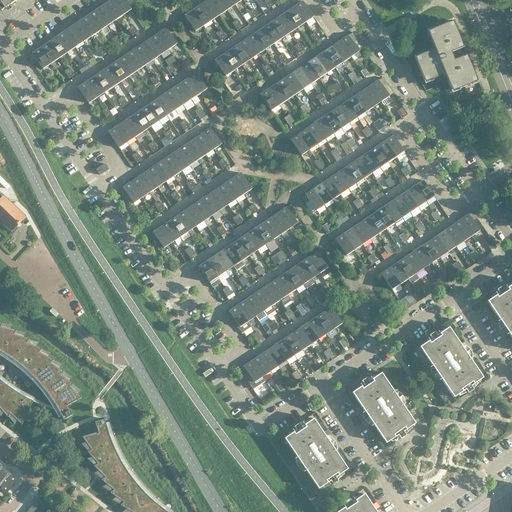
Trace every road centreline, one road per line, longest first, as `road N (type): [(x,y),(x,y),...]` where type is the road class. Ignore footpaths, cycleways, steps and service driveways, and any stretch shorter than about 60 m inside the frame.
road 1 (tertiary): [(132,357),(0,112)]
road 2 (tertiary): [(219,511),(132,357)]
road 3 (residential): [(132,357),(111,361),(0,253)]
road 4 (residential): [(439,131),(487,86),(456,13),(436,0)]
road 5 (residential): [(456,294),(321,385)]
road 6 (residential): [(479,190),(452,208),(401,130),(427,113)]
road 7 (residential): [(218,368),(242,349),(192,275),(166,292)]
road 8 (residential): [(404,511),(321,385)]
road 9 (residential): [(321,385),(259,425),(218,368)]
road 10 (residential): [(100,193),(124,176),(64,90)]
